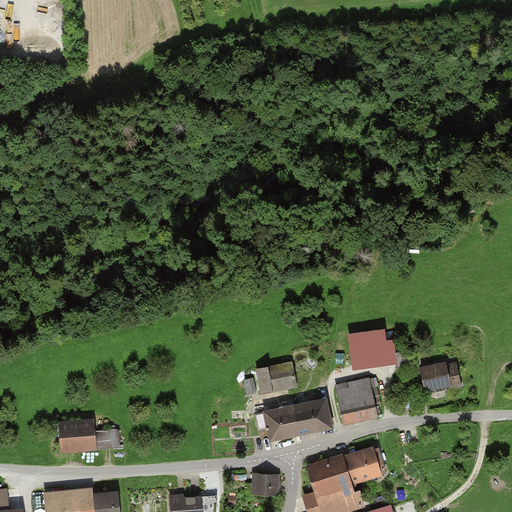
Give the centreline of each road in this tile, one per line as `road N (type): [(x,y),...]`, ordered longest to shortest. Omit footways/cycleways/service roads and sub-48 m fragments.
road 1 (unclassified): [(0,468),(76,474),(291,458)]
road 2 (track): [(511,77),(403,109),(340,113),(291,140)]
road 3 (unclassified): [(291,458),(379,426),(511,415)]
